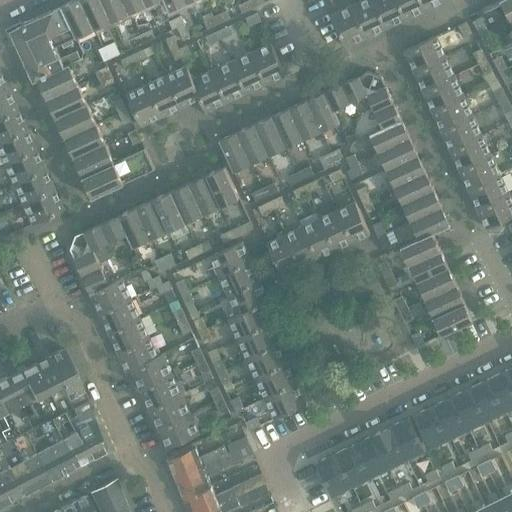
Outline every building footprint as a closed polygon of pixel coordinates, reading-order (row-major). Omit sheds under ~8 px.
[(95,28),(81,0),(78,0),(59,10),(72,39),(95,28)] [(111,21),(102,0),(81,0),(95,28),(111,21)] [(129,12),(123,0),(102,0),(111,21),(129,12)] [(147,4),(145,0),(123,0),(129,12),(147,4)] [(189,4),(187,0),(164,0),(171,12),(189,4)] [(254,8),(250,0),(249,0),(239,5),(243,14),(254,8)] [(266,3),(264,0),(250,0),(254,8),(266,3)] [(372,0),(366,0),(352,7),(366,37),(385,29),(372,0)] [(405,19),(396,0),(372,0),(385,29),(405,19)] [(425,10),(420,0),(396,0),(405,19),(425,10)] [(444,1),(443,0),(420,0),(425,10),(444,1)] [(511,0),(501,0),(511,18),(511,0)] [(366,37),(352,7),(331,16),(345,47),(366,37)] [(56,46),(63,43),(65,47),(74,43),(72,39),(59,10),(11,32),(35,81),(39,79),(69,64),(82,58),(78,49),(61,57),(56,46)] [(231,19),(227,11),(216,16),(220,24),(231,19)] [(262,22),(257,13),(246,18),(250,28),(262,22)] [(178,28),(185,25),(181,16),(169,22),(173,30),(178,28)] [(220,24),(216,16),(204,21),(208,30),(220,24)] [(489,32),(481,18),(472,22),(480,37),(489,32)] [(472,34),(466,22),(458,27),(465,38),(472,34)] [(191,38),(185,25),(178,28),(184,41),(191,38)] [(233,35),(229,26),(217,31),(221,40),(233,35)] [(156,38),(152,29),(140,35),(144,43),(156,38)] [(221,40),(217,31),(206,37),(210,46),(221,40)] [(494,42),(489,32),(480,37),(486,47),(494,42)] [(144,43),(140,35),(129,40),(133,49),(144,43)] [(179,49),(173,36),(166,40),(172,52),(179,49)] [(446,56),(437,36),(436,36),(415,46),(406,50),(415,70),(446,56)] [(285,73),(270,41),(250,51),(265,83),(285,73)] [(120,54),(115,44),(106,48),(111,58),(120,54)] [(111,58),(106,48),(105,47),(99,50),(104,62),(111,58)] [(188,55),(184,47),(179,49),(172,52),(176,61),(188,55)] [(148,58),(144,49),(133,55),(137,63),(148,58)] [(487,60),(481,49),(472,54),(478,65),(487,60)] [(265,83),(250,51),(231,60),(245,92),(265,83)] [(137,63),(133,55),(121,60),(125,68),(137,63)] [(455,76),(446,56),(415,70),(424,90),(455,76)] [(508,68),(501,56),(493,60),(500,73),(508,68)] [(245,92),(231,60),(211,69),(225,101),(245,92)] [(493,72),(487,60),(478,65),(484,76),(493,72)] [(79,85),(69,64),(39,79),(49,99),(79,85)] [(200,97),(191,78),(193,77),(187,64),(166,74),(181,106),(199,98),(200,97)] [(111,74),(107,67),(95,72),(99,80),(111,74)] [(511,81),(511,75),(508,68),(500,73),(506,85),(511,81)] [(225,101),(211,69),(193,77),(191,78),(200,97),(199,98),(205,111),(225,101)] [(0,96),(8,92),(0,73),(0,96)] [(360,115),(376,75),(369,73),(326,93),(335,112),(355,103),(360,115)] [(115,82),(111,74),(99,80),(103,88),(115,82)] [(181,106),(166,74),(146,83),(162,115),(181,106)] [(403,120),(383,77),(376,75),(360,115),(374,109),(384,129),(403,120)] [(464,95),(455,76),(424,90),(433,110),(464,95)] [(162,115),(146,83),(127,93),(142,124),(162,115)] [(88,104),(79,85),(49,99),(58,118),(88,104)] [(493,92),(499,103),(507,98),(502,88),(493,92)] [(0,119),(17,111),(8,92),(0,96),(0,119)] [(340,124),(335,112),(326,93),(308,101),(323,132),(340,124)] [(473,115),(464,95),(433,110),(442,130),(473,115)] [(127,110),(122,98),(114,102),(119,114),(127,110)] [(511,107),(507,98),(499,103),(505,114),(511,110),(511,107)] [(323,132),(308,101),(290,109),(305,141),(323,132)] [(97,124),(88,104),(58,118),(67,138),(97,124)] [(305,141),(290,109),(273,117),(287,149),(305,141)] [(133,121),(127,110),(119,114),(124,125),(133,121)] [(0,142),(26,131),(17,111),(0,119),(0,142)] [(482,135),(473,115),(442,130),(451,149),(482,135)] [(287,149),(273,117),(256,125),(271,156),(287,149)] [(411,138),(403,120),(384,129),(370,136),(378,153),(411,138)] [(107,143),(97,124),(67,138),(76,157),(107,143)] [(271,156),(256,125),(238,133),(252,165),(271,156)] [(142,141),(136,129),(128,133),(134,145),(142,141)] [(35,151),(26,131),(0,142),(0,157),(3,165),(35,151)] [(252,165),(238,133),(220,142),(234,173),(252,165)] [(491,155),(482,135),(451,149),(460,169),(491,155)] [(419,154),(411,138),(378,153),(385,169),(419,154)] [(115,162),(107,143),(76,157),(85,176),(115,162)] [(155,169),(145,148),(115,162),(125,183),(155,169)] [(344,158),(341,152),(340,150),(329,155),(333,163),(344,158)] [(44,170),(35,151),(3,165),(12,185),(44,170)] [(427,172),(419,154),(385,169),(394,188),(427,172)] [(333,163),(329,155),(320,159),(326,171),(335,167),(333,163)] [(359,167),(354,155),(346,159),(351,170),(359,167)] [(500,175),(491,155),(460,169),(469,189),(500,175)] [(125,183),(115,162),(85,176),(95,197),(125,183)] [(239,199),(225,167),(206,175),(221,207),(239,199)] [(314,175),(310,167),(299,172),(303,180),(314,175)] [(363,175),(359,167),(351,170),(348,172),(351,180),(363,175)] [(53,190),(44,170),(12,185),(21,205),(53,190)] [(345,179),(341,170),(329,175),(332,184),(345,179)] [(299,172),(287,177),(291,186),(303,180),(299,172)] [(435,190),(427,172),(394,188),(402,205),(435,190)] [(221,207),(206,175),(189,183),(204,215),(221,207)] [(509,194),(500,175),(469,189),(478,209),(509,194)] [(321,189),(317,180),(305,186),(309,194),(321,189)] [(204,215),(189,183),(172,191),(187,223),(204,215)] [(279,191),(275,183),(263,189),(267,197),(279,191)] [(309,194),(305,186),(293,191),(297,199),(309,194)] [(370,198),(365,187),(357,191),(362,202),(370,198)] [(267,197),(263,189),(252,194),(256,202),(267,197)] [(62,210),(53,190),(21,205),(30,225),(62,210)] [(443,207),(435,190),(402,205),(410,223),(443,207)] [(187,223),(172,191),(154,199),(169,231),(187,223)] [(511,217),(511,199),(509,194),(478,209),(487,229),(511,217)] [(285,204),(282,196),(270,202),(274,210),(285,204)] [(375,209),(370,198),(362,202),(367,214),(375,209)] [(169,231),(154,199),(137,207),(152,239),(169,231)] [(274,210),(270,202),(258,207),(262,216),(274,210)] [(370,236),(356,204),(339,211),(353,244),(370,236)] [(152,239),(137,207),(119,216),(128,235),(134,247),(152,239)] [(452,226),(443,207),(410,223),(417,238),(418,240),(433,233),(434,234),(452,226)] [(353,244),(339,211),(320,220),(335,252),(353,244)] [(107,244),(128,235),(119,216),(77,235),(73,243),(113,258),(107,244)] [(335,252),(320,220),(303,228),(318,260),(335,252)] [(386,233),(381,221),(372,225),(378,237),(386,233)] [(236,238),(252,231),(249,224),(244,227),(244,225),(232,230),(236,238)] [(318,260),(303,228),(285,236),(300,268),(318,260)] [(236,238),(232,230),(220,235),(224,244),(236,238)] [(392,245),(386,233),(378,237),(383,249),(392,245)] [(441,250),(434,234),(433,233),(418,240),(417,238),(401,246),(409,265),(441,250)] [(300,268),(285,236),(267,244),(282,276),(300,268)] [(213,249),(209,240),(197,246),(201,254),(213,249)] [(252,262),(242,242),(211,256),(220,277),(252,262)] [(109,284),(100,264),(113,258),(73,243),(70,248),(91,292),(109,284)] [(201,254),(197,246),(185,251),(189,260),(201,254)] [(450,268),(441,250),(409,265),(417,282),(450,268)] [(177,265),(171,254),(161,258),(166,270),(177,265)] [(161,258),(155,261),(160,273),(166,270),(161,258)] [(261,282),(252,262),(220,277),(229,296),(261,282)] [(393,273),(387,262),(379,265),(384,277),(393,273)] [(458,285),(450,268),(417,282),(426,300),(458,285)] [(398,285),(393,273),(384,277),(390,288),(398,285)] [(163,284),(159,276),(148,281),(152,289),(157,287),(163,284)] [(132,298),(122,277),(109,284),(91,292),(100,312),(132,298)] [(190,290),(185,279),(176,283),(181,294),(190,290)] [(172,289),(169,281),(163,284),(157,287),(161,295),(172,289)] [(270,303),(261,282),(229,296),(238,315),(239,316),(261,306),(262,307),(270,303)] [(466,303),(458,285),(426,300),(434,318),(466,303)] [(199,309),(190,290),(181,294),(190,314),(199,309)] [(409,308),(403,296),(395,300),(400,312),(409,308)] [(141,318),(132,298),(100,312),(109,332),(141,318)] [(474,320),(466,303),(434,318),(442,335),(474,320)] [(270,325),(262,307),(261,306),(239,316),(238,315),(229,319),(238,340),(270,325)] [(187,320),(181,308),(173,312),(179,324),(187,320)] [(414,319),(409,308),(400,312),(405,323),(414,319)] [(208,329),(202,317),(194,321),(199,333),(208,329)] [(150,338),(141,318),(109,332),(119,353),(150,338)] [(192,331),(187,320),(179,324),(184,335),(192,331)] [(279,344),(270,325),(238,340),(247,359),(279,344)] [(214,342),(208,329),(199,333),(205,346),(214,342)] [(425,343),(420,331),(411,335),(417,347),(425,343)] [(159,356),(150,338),(119,353),(127,371),(132,369),(159,356)] [(289,364),(279,344),(247,359),(257,379),(289,364)] [(205,359),(200,347),(192,352),(197,363),(205,359)] [(49,356),(74,406),(87,400),(84,391),(78,376),(63,349),(49,356)] [(226,369),(217,350),(209,354),(218,373),(226,369)] [(172,374),(163,354),(159,356),(132,369),(141,389),(172,374)] [(74,406),(49,356),(36,363),(50,391),(61,413),(68,409),(74,406)] [(210,371),(205,359),(197,363),(202,374),(210,371)] [(61,413),(50,391),(36,363),(22,370),(47,420),(51,418),(57,415),(61,413)] [(298,384),(289,364),(257,379),(266,399),(298,384)] [(232,381),(226,369),(218,373),(223,385),(232,381)] [(511,376),(508,369),(490,378),(505,410),(511,406),(511,376)] [(47,420),(22,370),(8,377),(22,404),(29,401),(34,411),(27,414),(33,427),(37,424),(47,420)] [(181,394),(172,374),(141,389),(150,409),(181,394)] [(15,408),(22,404),(8,377),(0,381),(0,393),(14,421),(20,433),(24,431),(33,427),(27,414),(19,418),(15,408)] [(490,378),(472,387),(487,419),(505,410),(490,378)] [(307,404),(298,384),(266,399),(275,419),(307,404)] [(223,398),(218,387),(210,391),(215,402),(223,398)] [(472,387),(453,396),(469,428),(487,419),(472,387)] [(6,440),(10,438),(20,433),(14,421),(0,393),(0,415),(3,414),(9,426),(1,430),(6,440)] [(190,413),(181,394),(150,409),(159,428),(190,413)] [(453,396),(435,405),(450,437),(469,428),(453,396)] [(245,409),(239,397),(231,401),(236,413),(245,409)] [(229,410),(223,398),(215,402),(220,414),(229,410)] [(435,405),(416,414),(431,446),(450,437),(435,405)] [(68,419),(72,428),(88,460),(106,451),(92,412),(83,416),(81,412),(68,419)] [(200,434),(190,413),(159,428),(168,448),(200,434)] [(51,418),(57,430),(76,467),(88,460),(72,428),(65,431),(57,415),(51,418)] [(262,425),(258,417),(246,422),(249,431),(262,425)] [(410,417),(392,426),(407,458),(426,449),(410,417)] [(76,467),(57,430),(51,418),(47,420),(37,424),(49,446),(63,473),(76,467)] [(63,473),(49,446),(37,424),(33,427),(24,431),(31,444),(50,480),(63,473)] [(392,426),(373,435),(389,467),(407,458),(392,426)] [(50,480),(31,444),(24,431),(20,433),(10,438),(22,460),(36,487),(50,480)] [(373,435),(355,444),(370,476),(389,467),(373,435)] [(177,477),(251,446),(246,436),(218,449),(201,456),(197,447),(195,443),(171,453),(173,457),(169,459),(177,477)] [(36,487),(22,460),(10,438),(6,440),(0,443),(0,452),(22,495),(36,487)] [(489,443),(479,449),(483,456),(493,451),(489,443)] [(355,444),(336,453),(352,485),(370,476),(355,444)] [(209,475),(226,468),(254,455),(251,446),(177,477),(185,496),(213,485),(209,475)] [(479,449),(468,454),(471,460),(472,461),(483,456),(479,449)] [(22,495),(0,452),(0,484),(9,501),(22,495)] [(336,453),(317,462),(333,494),(352,485),(336,453)] [(491,459),(485,462),(490,473),(496,470),(491,459)] [(452,462),(441,467),(445,474),(455,468),(452,462)] [(485,462),(478,466),(483,476),(490,473),(485,462)] [(436,470),(426,475),(429,482),(440,476),(436,470)] [(191,511),(200,511),(266,484),(262,475),(233,487),(217,494),(213,485),(185,496),(191,511)] [(459,475),(452,479),(457,489),(464,485),(459,475)] [(130,511),(118,479),(91,493),(101,511),(130,511)] [(452,479),(446,482),(451,492),(457,489),(452,479)] [(409,483),(399,488),(402,495),(413,490),(409,483)] [(0,505),(9,501),(0,484),(0,505)] [(225,511),(241,506),(269,494),(266,484),(200,511),(225,511)] [(399,488),(388,493),(392,500),(402,495),(399,488)] [(427,491),(420,494),(425,505),(432,502),(427,491)] [(511,511),(511,492),(502,498),(508,511),(511,511)] [(420,494),(414,498),(419,508),(425,505),(420,494)] [(96,511),(87,495),(74,502),(79,511),(96,511)] [(508,511),(502,498),(485,506),(488,511),(508,511)] [(373,501),(362,506),(365,511),(368,511),(376,508),(373,501)] [(60,509),(61,511),(79,511),(74,502),(60,509)]
